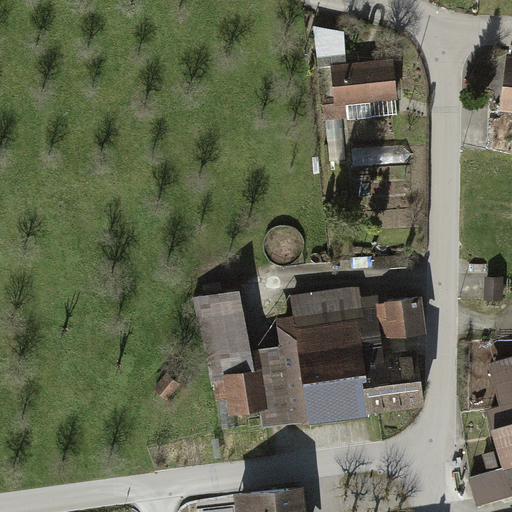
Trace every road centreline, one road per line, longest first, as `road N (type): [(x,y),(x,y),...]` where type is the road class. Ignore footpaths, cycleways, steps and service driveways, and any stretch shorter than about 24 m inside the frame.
road 1 (tertiary): [(0,506),(435,449)]
road 2 (tertiary): [(435,449),(446,70),(430,37)]
